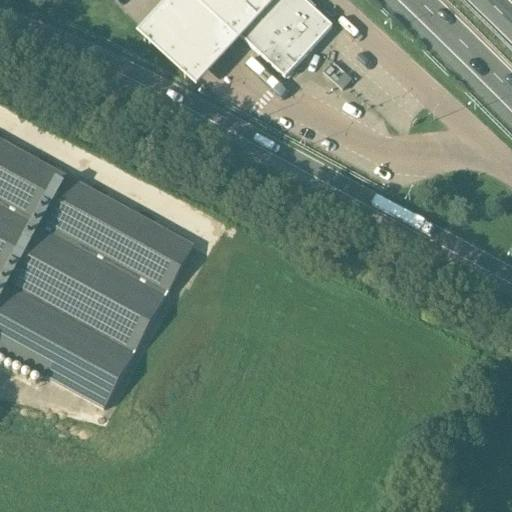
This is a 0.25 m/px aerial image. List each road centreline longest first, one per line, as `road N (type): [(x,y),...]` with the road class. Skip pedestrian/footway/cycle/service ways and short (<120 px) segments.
road 1 (motorway): [(0,18),(107,57),(511,277)]
road 2 (motorway): [(415,0),(511,93)]
